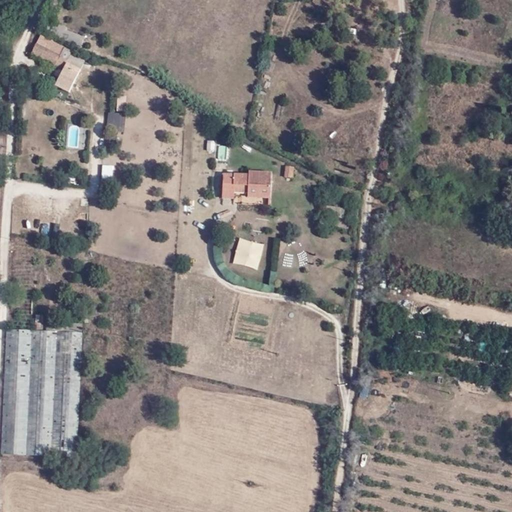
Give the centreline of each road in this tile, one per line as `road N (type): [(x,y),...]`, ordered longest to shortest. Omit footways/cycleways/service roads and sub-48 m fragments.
road 1 (track): [(355,344),(370,186),(400,63),(402,0)]
road 2 (track): [(5,246),(38,246),(58,295),(83,319)]
